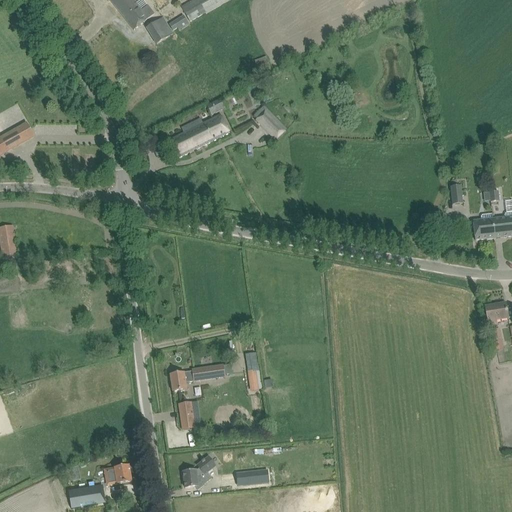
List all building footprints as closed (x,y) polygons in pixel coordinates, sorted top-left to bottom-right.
[(109,0),(134,31),(142,25),(155,15),(148,6),(142,0),(141,0),(136,4),(132,0),(109,0)] [(231,0),(194,0),(182,8),(190,22),(205,13),(206,15),(231,0)] [(177,28),(179,31),(189,25),(183,16),(169,25),(173,31),(177,28)] [(163,18),(146,29),(157,45),(173,35),(163,18)] [(267,57),(254,62),(259,73),(271,69),(267,57)] [(222,99),(206,107),(211,116),(227,108),(222,99)] [(264,106),(261,109),(264,113),(256,121),(276,141),(287,130),(264,106)] [(230,134),(220,115),(169,141),(178,160),(230,134)] [(34,137),(26,124),(0,139),(0,155),(11,150),(34,137)] [(451,187),(453,205),(463,204),(461,186),(451,187)] [(498,192),(490,193),(491,203),(499,202),(498,192)] [(511,237),(511,212),(506,213),(504,215),(505,219),(493,220),(495,239),(511,237)] [(481,217),(482,221),(473,222),(475,241),(495,239),(493,220),(492,220),(491,214),(482,216),(481,217)] [(0,240),(3,258),(6,258),(17,256),(12,226),(0,228),(0,240)] [(508,317),(506,303),(485,307),(488,325),(496,323),(495,320),(508,317)] [(499,330),(490,332),(492,343),(502,341),(499,330)] [(223,366),(192,370),(192,372),(170,375),(173,392),(187,390),(186,383),(193,382),(194,383),(225,378),(223,366)] [(258,390),(255,370),(249,371),(252,391),(258,390)] [(195,429),(191,404),(179,406),(182,431),(195,429)] [(216,467),(208,458),(204,461),(204,460),(201,463),(197,466),(199,469),(196,471),(183,473),(185,489),(195,488),(198,491),(204,486),(212,479),(207,473),(216,467)] [(110,486),(122,484),(132,482),(129,466),(119,468),(114,469),(107,470),(110,486)] [(268,471),(247,473),(249,486),(269,483),(268,471)] [(104,502),(101,487),(89,489),(89,488),(68,492),(68,493),(69,493),(72,508),(71,508),(71,509),(98,505),(98,504),(104,502)]
